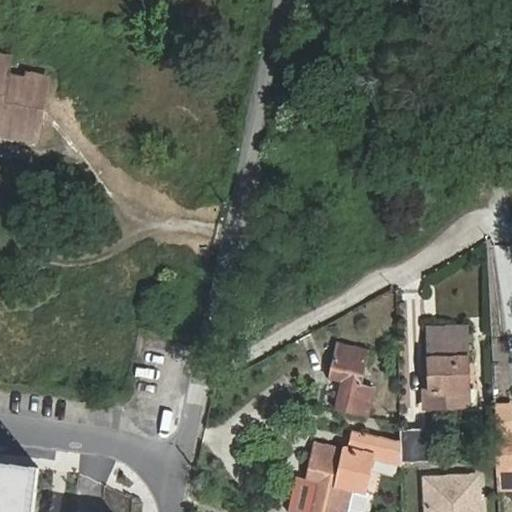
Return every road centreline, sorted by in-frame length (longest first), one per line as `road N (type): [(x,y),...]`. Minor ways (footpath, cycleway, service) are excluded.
road 1 (residential): [(179,475),(285,0)]
road 2 (residential): [(179,475),(137,453),(0,431)]
